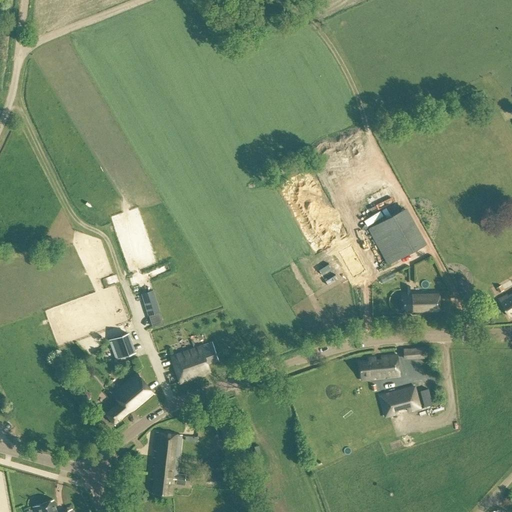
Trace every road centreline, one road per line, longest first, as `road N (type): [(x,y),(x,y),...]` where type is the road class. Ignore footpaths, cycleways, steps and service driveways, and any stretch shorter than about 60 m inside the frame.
road 1 (tertiary): [(91,469),(172,405),(315,353),(384,338),(511,334)]
road 2 (track): [(266,0),(305,14),(324,32),(369,139),(463,309),(469,336)]
road 3 (track): [(12,91),(74,218),(105,237),(172,405)]
road 4 (track): [(382,163),(344,185),(342,197),(376,274),(366,290),(366,340)]
road 5 (track): [(25,0),(18,50),(141,0)]
